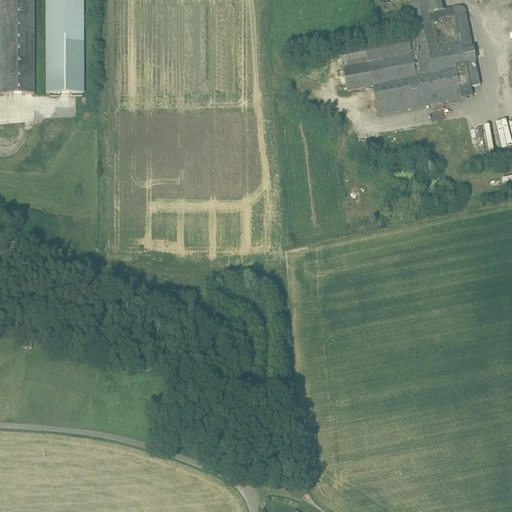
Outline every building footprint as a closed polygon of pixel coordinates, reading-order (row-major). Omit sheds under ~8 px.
[(0,0),(1,94),(34,94),(33,0),(0,0)] [(83,0),(45,0),(46,94),(84,94),(83,0)] [(364,45),(339,50),(347,92),(372,87),(378,116),(430,106),(448,102),(472,97),(470,88),(480,86),(465,6),(445,10),(442,0),(424,0),(418,1),(417,0),(409,0),(408,0),(415,35),(364,45)] [(312,83),(315,76),(289,66),(286,72),(312,83)] [(27,394),(43,397),(44,386),(28,384),(27,394)]
